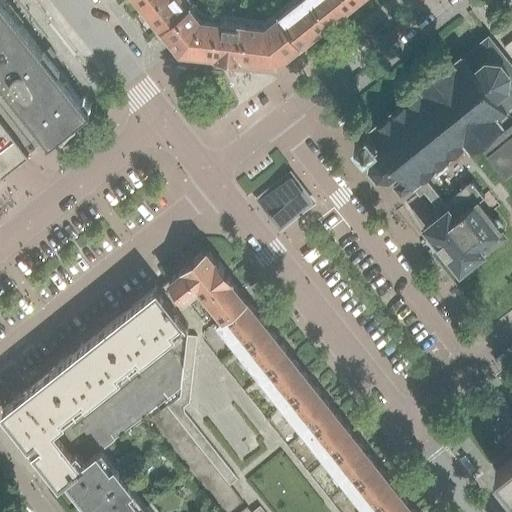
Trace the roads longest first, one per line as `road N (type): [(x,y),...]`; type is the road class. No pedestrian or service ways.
road 1 (residential): [(471,367),(276,120)]
road 2 (tertiary): [(401,420),(206,177)]
road 3 (tertiary): [(0,244),(159,118)]
road 4 (residential): [(276,120),(429,0)]
road 5 (unclassified): [(159,118),(67,0)]
